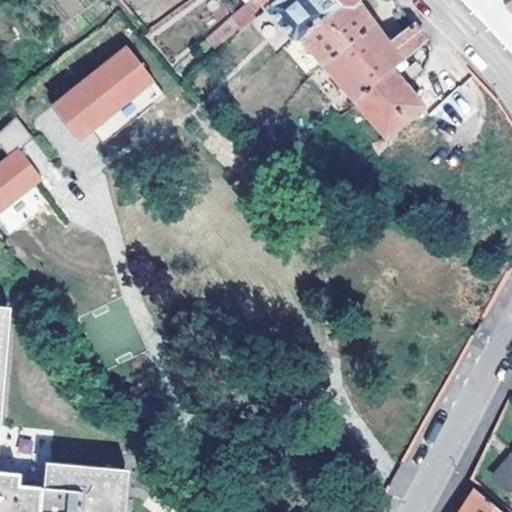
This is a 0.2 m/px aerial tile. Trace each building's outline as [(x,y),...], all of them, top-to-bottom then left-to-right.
[(238,31),(263,9),(255,0),(253,0),(230,20),(238,31)] [(255,0),(263,9),(273,0),(255,0)] [(354,0),(273,0),(263,9),(303,56),(308,59),(312,56),(348,100),(378,136),(415,107),(387,70),(421,41),(407,23),(384,43),(352,2),(354,0)] [(511,0),(505,0),(502,4),(511,13),(511,0)] [(140,9),(132,16),(142,29),(152,22),(140,9)] [(91,127),(106,143),(167,92),(122,39),(47,96),(78,137),(91,127)] [(0,165),(0,204),(51,165),(16,120),(0,134),(0,148),(8,159),(0,165)] [(0,424),(12,304),(0,302),(0,511),(123,511),(128,462),(45,455),(43,476),(21,474),(22,462),(0,459),(0,424)] [(21,474),(43,476),(45,455),(47,433),(0,429),(0,459),(22,462),(21,474)] [(511,458),(495,478),(511,492),(511,458)] [(455,511),(497,511),(471,488),(455,511)]
